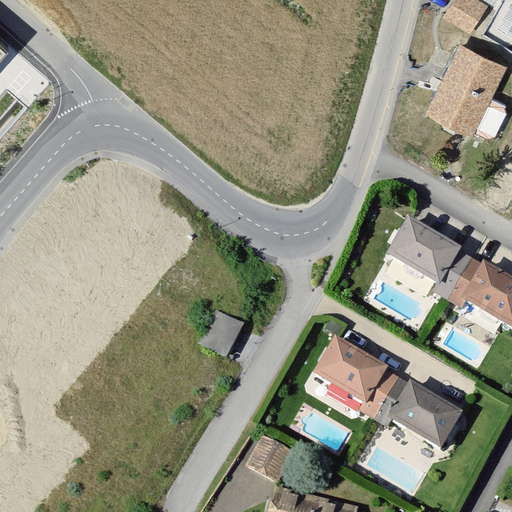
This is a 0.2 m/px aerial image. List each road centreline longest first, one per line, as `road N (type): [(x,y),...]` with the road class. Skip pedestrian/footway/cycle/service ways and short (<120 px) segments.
road 1 (residential): [(0,216),(67,141),(101,124),(157,145),(239,209),(298,227)]
road 2 (residential): [(298,227),(293,311),(178,511)]
road 3 (residential): [(511,236),(396,168),(352,155)]
road 4 (residential): [(391,0),(352,155)]
